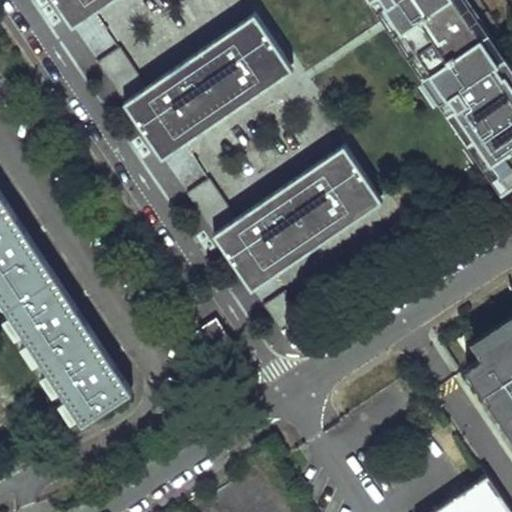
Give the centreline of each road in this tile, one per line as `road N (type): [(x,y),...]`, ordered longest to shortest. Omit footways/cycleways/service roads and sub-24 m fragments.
road 1 (residential): [(290,398),(21,0)]
road 2 (residential): [(511,248),(290,398)]
road 3 (residential): [(290,398),(118,511)]
road 4 (unknown): [(417,312),(511,470)]
